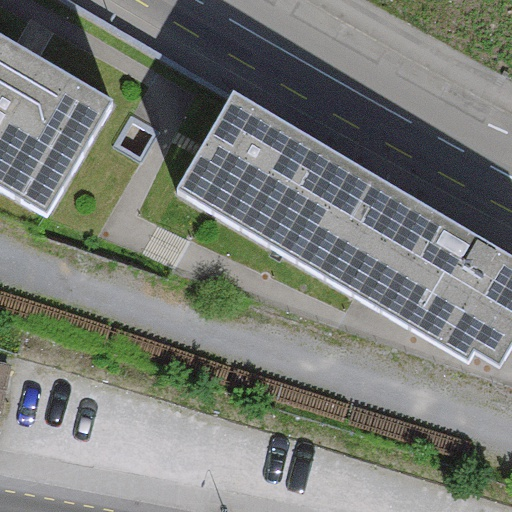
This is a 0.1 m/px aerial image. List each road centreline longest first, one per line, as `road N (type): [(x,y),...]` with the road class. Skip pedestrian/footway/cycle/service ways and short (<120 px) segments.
road 1 (track): [(0,281),(511,448)]
road 2 (secondary): [(511,169),(199,0)]
